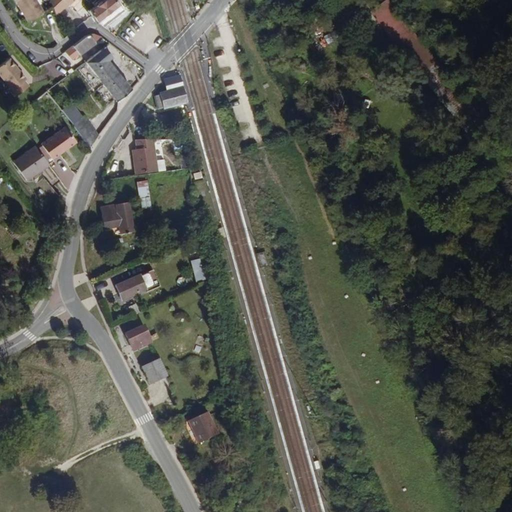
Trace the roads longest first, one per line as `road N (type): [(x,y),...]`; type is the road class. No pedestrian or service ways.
road 1 (tertiary): [(73,302),(65,277),(83,185),(159,71)]
road 2 (tertiary): [(193,511),(107,346),(73,302)]
road 3 (residential): [(0,8),(35,51),(56,50),(94,27),(159,71)]
